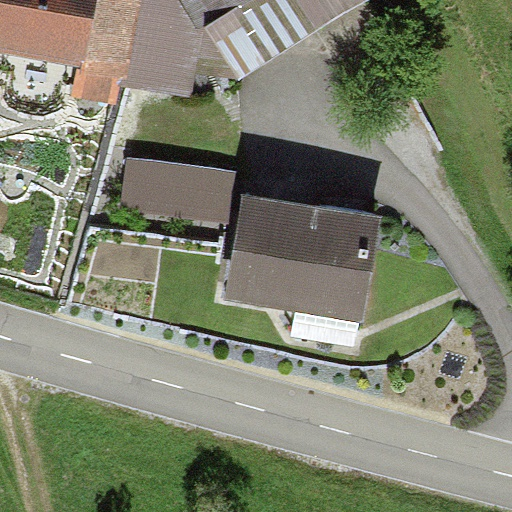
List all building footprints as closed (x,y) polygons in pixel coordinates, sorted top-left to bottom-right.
[(0,0),(0,58),(85,72),(97,0),(0,0)] [(178,0),(97,0),(85,72),(79,102),(116,108),(120,85),(193,97),(196,75),(234,73),(207,31),(201,35),(178,0)] [(178,0),(201,35),(207,31),(255,0),(178,0)] [(255,0),(207,31),(234,73),(242,84),(368,0),(255,0)] [(129,160),(121,213),(227,229),(236,177),(129,160)] [(224,305),(364,329),(382,216),(311,205),(243,194),(224,305)]
